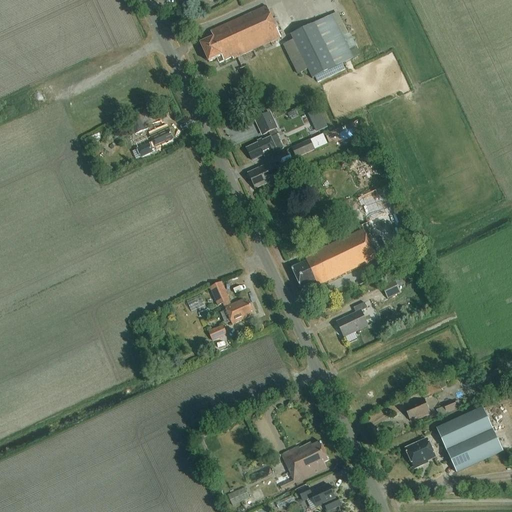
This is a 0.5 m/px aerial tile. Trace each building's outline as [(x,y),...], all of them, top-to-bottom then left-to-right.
[(281,38),(272,19),(267,6),(210,32),(213,38),(200,44),(209,62),(222,57),(224,61),(232,57),(233,59),(281,38)] [(347,35),(337,14),(291,35),(312,78),(352,60),(341,38),(347,35)] [(321,108),(310,114),(319,132),(331,127),(321,108)] [(268,134),(270,138),(247,149),(252,161),(264,155),(264,157),(283,148),(277,135),(278,134),(276,130),(277,129),(270,113),(255,120),(262,137),(268,134)] [(147,130),(145,126),(141,115),(140,116),(140,115),(129,120),(132,126),(129,128),(132,136),(135,134),(136,135),(147,130)] [(170,139),(172,138),(169,130),(166,131),(165,129),(149,135),(153,142),(137,149),(141,159),(153,153),(152,151),(171,142),(170,139)] [(318,149),(330,144),(326,134),(314,139),(318,149)] [(296,158),(315,150),(311,140),(292,148),(296,158)] [(274,173),(278,171),(275,163),(270,165),(270,164),(248,174),(255,189),(277,179),(274,173)] [(353,270),(376,258),(363,230),(327,247),(327,246),(316,252),(317,254),(305,259),(306,262),(292,269),(300,288),(315,281),(318,286),(353,270)] [(401,294),(395,281),(382,287),(388,300),(401,294)] [(217,306),(219,305),(223,304),(232,325),(252,316),(250,312),(252,311),(248,302),(246,303),(244,300),(231,306),(229,301),(221,283),(209,288),(217,306)] [(194,310),(206,305),(202,296),(190,301),(194,310)] [(344,337),(367,326),(361,312),(367,308),(364,303),(353,308),(356,313),(337,322),(344,337)] [(227,335),(222,326),(208,332),(212,342),(227,335)] [(426,405),(423,399),(404,407),(411,422),(430,413),(427,408),(429,408),(427,404),(426,405)] [(446,413),(457,408),(458,409),(462,407),(459,400),(436,411),(439,417),(447,414),(446,413)] [(504,454),(483,409),(437,430),(457,475),(504,454)] [(194,443),(201,456),(208,452),(202,439),(194,443)] [(421,466),(421,464),(435,457),(427,439),(405,449),(413,467),(415,467),(417,468),(421,466)] [(324,463),(329,461),(320,442),(312,446),(311,443),(299,449),(298,447),(281,455),(295,483),(326,468),(324,463)] [(282,491),(295,485),(292,481),(280,487),(282,491)] [(312,497),(317,508),(324,504),(327,511),(340,506),(337,498),(335,499),(328,485),(310,493),(308,487),(298,491),(303,502),(312,497)] [(247,487),(230,494),(234,505),(252,497),(247,487)]
